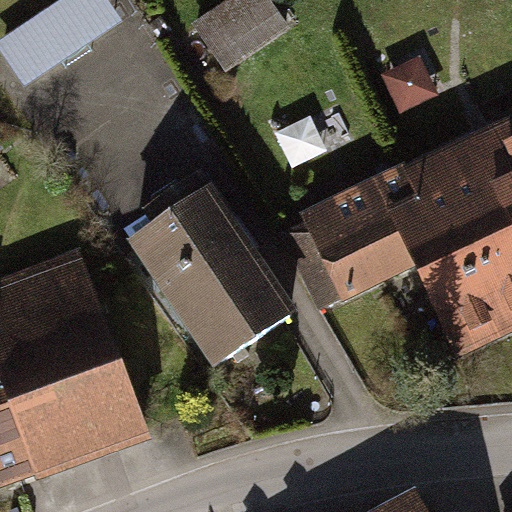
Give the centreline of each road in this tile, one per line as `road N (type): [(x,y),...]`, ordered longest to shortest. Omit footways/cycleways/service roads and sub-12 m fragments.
road 1 (unknown): [(204,164),(438,511)]
road 2 (tertiary): [(511,445),(337,466),(180,511)]
